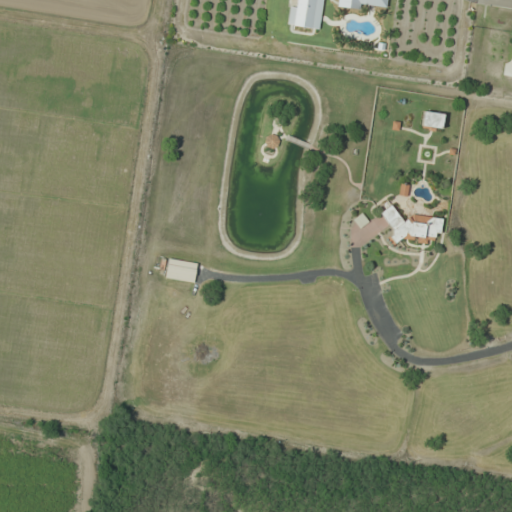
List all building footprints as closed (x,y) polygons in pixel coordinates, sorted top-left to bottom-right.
[(287,25),(319,29),(322,0),(298,0),(298,5),(290,4),(287,25)] [(420,126),(440,130),(444,114),(424,110),(420,126)] [(264,140),(268,148),(278,142),(273,134),(264,140)] [(441,220),(400,214),(401,210),(389,209),(385,237),(437,245),(441,220)] [(196,264),(168,259),(164,278),(193,283),(196,264)]
